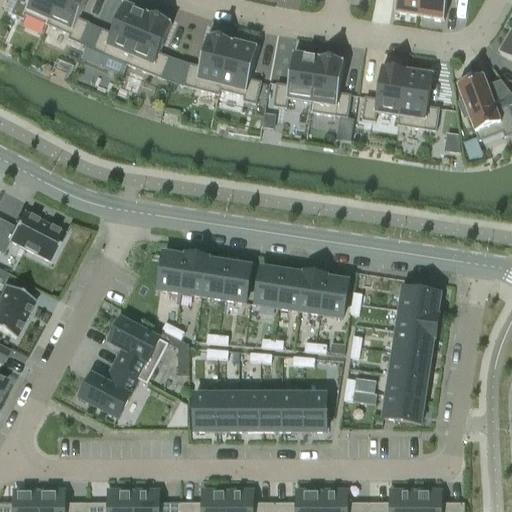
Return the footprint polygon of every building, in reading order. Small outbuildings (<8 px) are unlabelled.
[(48,28),(60,0),(32,0),(31,0),(19,0),(12,17),(24,22),(26,18),(48,28)] [(60,0),(48,28),(70,37),(68,42),(80,47),(90,26),(79,21),(88,0),(60,0)] [(420,19),(422,0),(397,0),(395,15),(420,19)] [(422,0),(420,19),(444,22),(447,0),(422,0)] [(127,67),(148,16),(145,15),(147,11),(131,4),(129,8),(125,6),(112,36),(101,32),(92,53),(127,67)] [(127,67),(162,82),(171,60),(160,56),(172,26),(148,16),(127,67)] [(511,35),(500,56),(511,62),(511,35)] [(221,93),(233,44),(208,38),(200,69),(189,66),(183,89),(220,98),(221,94),(221,93)] [(346,58),(347,45),(297,42),(297,55),(346,58)] [(244,99),(243,104),(256,107),(262,85),(250,82),(258,50),(233,44),(221,93),(221,94),(244,99)] [(312,106),(319,60),(294,56),(289,88),(277,86),(273,109),(287,111),(288,102),(312,106)] [(310,115),(348,121),(351,98),(339,96),(344,64),(319,60),(312,106),(310,115)] [(399,119),(401,119),(408,73),(382,70),(377,102),(366,100),(362,123),(375,125),(377,116),(399,119)] [(436,134),(440,111),(428,110),(433,77),(408,73),(401,119),(399,119),(398,128),(436,134)] [(496,113),(483,78),(458,87),(464,104),(460,106),(465,120),(469,118),(479,144),(503,135),(505,140),(511,137),(511,116),(509,108),(496,113)] [(461,137),(442,136),(441,154),(460,155),(461,137)] [(0,253),(3,255),(9,243),(51,265),(66,236),(23,214),(15,230),(0,222),(0,253)] [(186,259),(164,256),(159,293),(181,297),(186,259)] [(181,297),(203,300),(208,262),(209,262),(209,261),(186,258),(186,259),(181,297)] [(203,300),(224,303),(230,266),(209,262),(208,262),(203,300)] [(224,303),(246,307),(252,269),(230,266),(224,303)] [(283,274),(262,270),(256,308),(277,311),(283,274)] [(277,311),(299,315),(305,277),(304,277),(283,274),(277,311)] [(299,315),(321,318),(327,280),(328,281),(328,279),(305,276),(304,277),(305,277),(299,315)] [(14,277),(9,286),(29,298),(34,289),(14,277)] [(321,318),(343,321),(349,284),(328,281),(327,280),(321,318)] [(6,288),(0,298),(0,332),(15,341),(35,304),(6,288)] [(438,319),(438,318),(441,297),(403,291),(400,313),(438,319)] [(352,307),(361,308),(363,298),(354,296),(352,307)] [(361,308),(352,307),(351,317),(359,319),(361,308)] [(400,313),(397,335),(434,341),(434,342),(435,342),(439,319),(438,318),(438,319),(400,313)] [(139,381),(138,382),(147,387),(169,347),(122,322),(110,345),(123,352),(115,369),(139,381)] [(175,331),(166,326),(162,334),(171,338),(175,331)] [(175,331),(171,338),(181,343),(185,335),(175,331)] [(393,356),(431,362),(434,342),(434,341),(397,335),(393,356)] [(218,339),(208,338),(207,346),(218,347),(218,339)] [(218,339),(218,347),(228,348),(229,340),(218,339)] [(352,350),(361,351),(363,341),(354,339),(352,350)] [(273,343),(263,342),(262,351),(273,352),(273,343)] [(273,352),(283,353),(284,344),(273,343),(273,352)] [(316,347),(305,346),(305,355),(315,356),(316,347)] [(326,348),(316,347),(315,356),(326,357),(326,348)] [(352,350),(351,360),(359,362),(361,351),(352,350)] [(217,362),(218,354),(208,353),(207,361),(217,362)] [(229,355),(218,354),(217,362),(228,363),(229,355)] [(261,366),(262,357),(251,356),(250,365),(261,366)] [(431,362),(393,356),(390,377),(428,383),(431,362)] [(261,366),(272,367),(272,358),(262,357),(261,366)] [(305,361),(294,360),(293,368),(304,369),(305,361)] [(304,369),(315,370),(315,362),(305,361),(304,369)] [(115,369),(106,385),(92,378),(80,401),(119,421),(131,398),(130,398),(138,382),(139,381),(115,369)] [(428,383),(390,377),(387,399),(424,404),(428,383)] [(354,394),(356,383),(347,382),(346,393),(354,394)] [(354,394),(346,393),(344,403),(353,405),(354,394)] [(217,435),(217,397),(195,397),(195,435),(217,435)] [(217,435),(239,435),(239,397),(217,397),(217,435)] [(261,435),(261,397),(239,397),(239,435),(261,435)] [(282,435),(282,397),(261,397),(261,435),(282,435)] [(304,435),(304,397),(282,397),(282,435),(304,435)] [(304,435),(326,435),(326,397),(304,397),(304,435)] [(424,404),(387,399),(383,421),(421,427),(422,426),(421,426),(424,404)] [(15,508),(0,507),(0,511),(39,511),(40,492),(38,492),(38,493),(15,493),(15,508)] [(41,492),(40,492),(39,511),(86,511),(87,508),(65,508),(65,493),(41,493),(41,492)] [(109,508),(87,508),(86,511),(133,511),(134,492),(133,492),(133,493),(109,493),(109,508)] [(135,492),(134,492),(133,511),(180,511),(181,508),(159,508),(159,493),(135,493),(135,492)] [(180,511),(227,511),(228,492),(227,492),(227,493),(203,493),(203,508),(181,508),(180,511)] [(229,492),(228,492),(227,511),(274,511),(275,508),(253,508),(253,493),(229,493),(229,492)] [(297,508),(275,508),(274,511),(321,511),(322,492),(321,492),(321,493),(297,493),(297,508)] [(323,492),(322,492),(321,511),(368,511),(369,508),(347,508),(347,493),(323,493),(323,492)] [(391,508),(369,508),(368,511),(416,511),(416,493),(415,493),(391,493),(391,508)] [(463,511),(463,508),(441,508),(441,493),(417,493),(416,493),(416,511),(463,511)]
